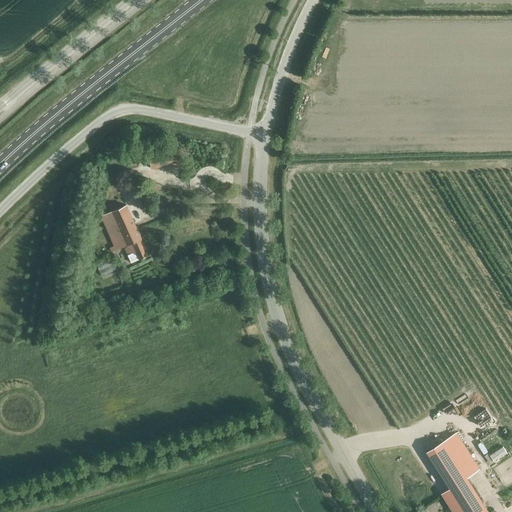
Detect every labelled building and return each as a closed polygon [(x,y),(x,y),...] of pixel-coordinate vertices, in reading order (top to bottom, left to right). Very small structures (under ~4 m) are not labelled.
[(177,151),(149,154),(151,168),(179,165),(177,151)] [(117,185),(113,198),(126,202),(130,188),(117,185)] [(131,262),(148,254),(126,204),(101,216),(114,245),(110,247),(112,251),(127,245),(128,246),(125,248),(131,262)] [(111,258),(96,265),(101,276),(116,269),(111,258)] [(485,511),(488,511),(466,477),(479,468),(456,432),(426,451),(449,487),(441,493),(452,511),(485,511)]
